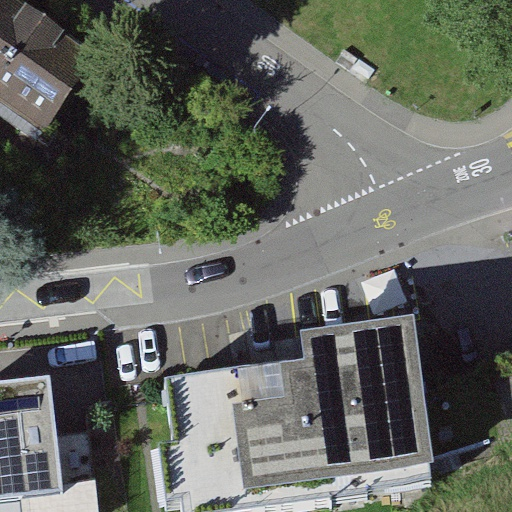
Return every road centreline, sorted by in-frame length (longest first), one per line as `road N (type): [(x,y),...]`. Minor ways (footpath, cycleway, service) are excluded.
road 1 (residential): [(391,217),(241,274),(0,308)]
road 2 (residential): [(391,217),(354,147),(157,0)]
road 3 (residential): [(511,173),(391,217)]
